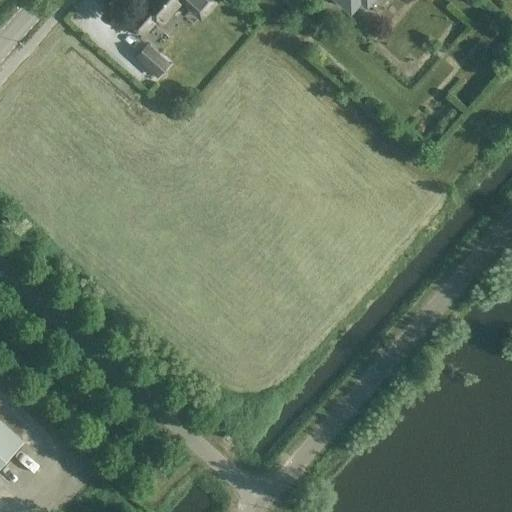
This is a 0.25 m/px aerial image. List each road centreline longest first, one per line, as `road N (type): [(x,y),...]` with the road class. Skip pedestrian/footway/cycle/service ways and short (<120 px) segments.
road 1 (residential): [(263,501),(511,223)]
road 2 (unclassified): [(263,501),(0,269)]
